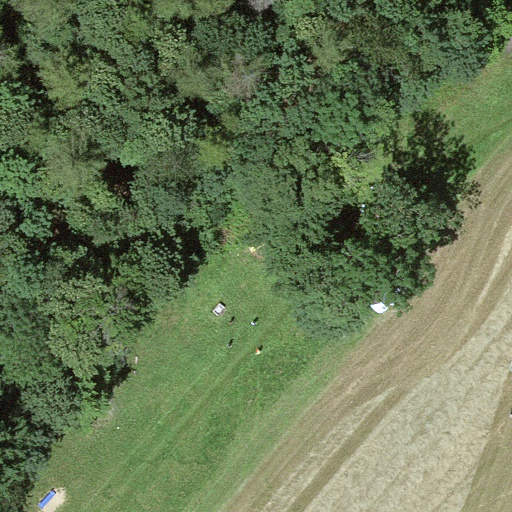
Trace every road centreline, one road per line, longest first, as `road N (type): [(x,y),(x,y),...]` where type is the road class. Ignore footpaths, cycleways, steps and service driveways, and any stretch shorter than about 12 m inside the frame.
road 1 (track): [(80,409),(178,299),(511,67)]
road 2 (track): [(0,501),(80,409)]
